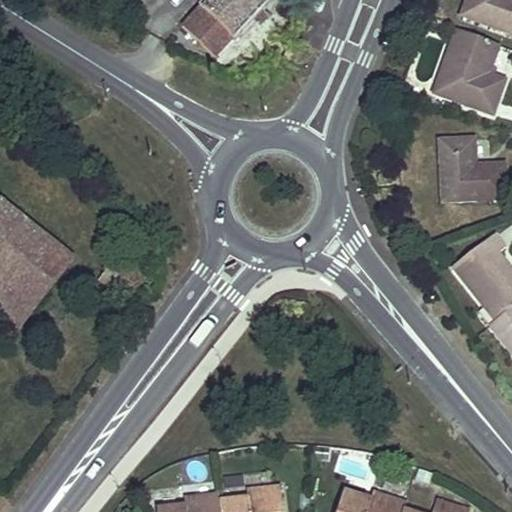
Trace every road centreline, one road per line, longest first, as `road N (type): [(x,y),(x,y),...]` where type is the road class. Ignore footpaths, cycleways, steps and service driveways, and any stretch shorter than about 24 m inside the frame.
road 1 (secondary): [(243,246),(46,511)]
road 2 (tertiary): [(471,404),(335,197)]
road 3 (tertiary): [(302,247),(342,274),(471,404)]
road 4 (secondary): [(329,164),(367,58),(377,0)]
road 5 (secondary): [(364,0),(307,102),(281,132)]
road 6 (tertiary): [(252,135),(112,73)]
road 7 (tertiary): [(112,73),(213,179)]
road 8 (tertiary): [(0,4),(112,73)]
